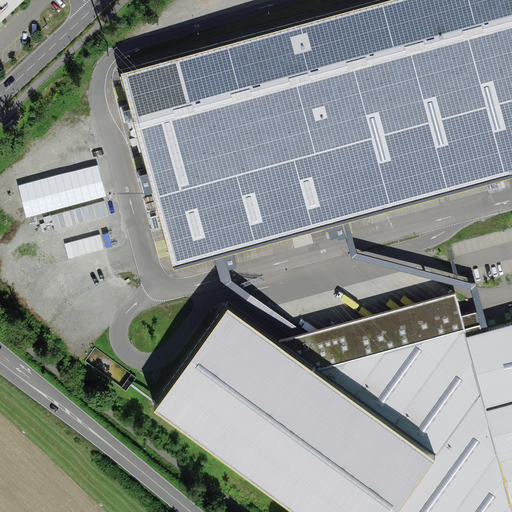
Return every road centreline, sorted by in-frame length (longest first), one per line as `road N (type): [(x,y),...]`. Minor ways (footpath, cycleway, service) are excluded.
road 1 (primary): [(0,358),(187,511)]
road 2 (tertiary): [(102,0),(0,96)]
